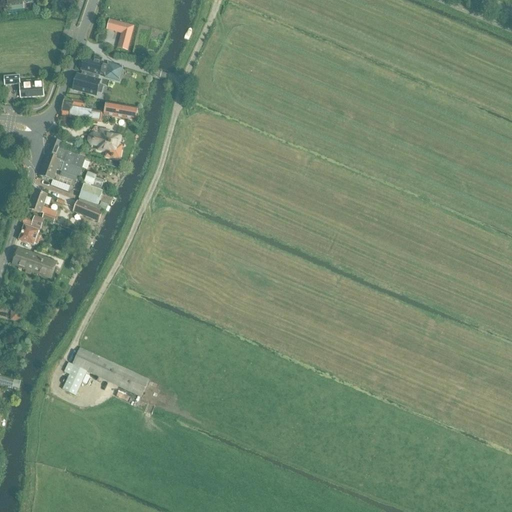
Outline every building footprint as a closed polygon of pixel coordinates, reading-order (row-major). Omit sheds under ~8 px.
[(23,4),(23,1),(22,1),(7,3),(7,6),(8,12),(9,11),(24,10),(23,4)] [(117,23),(115,31),(124,33),(122,42),(129,44),(134,27),(117,23)] [(84,59),(81,71),(83,72),(98,75),(97,76),(99,76),(101,77),(102,75),(108,77),(107,79),(120,82),(124,69),(111,65),(110,68),(104,66),(105,64),(101,63),(102,59),(94,57),(93,61),(84,59)] [(77,75),(73,91),(98,98),(99,94),(103,95),(105,87),(101,86),(102,82),(98,81),(99,76),(97,76),(98,75),(83,72),(82,77),(77,75)] [(19,83),(18,77),(4,78),(4,86),(19,85),(20,99),(43,97),(41,81),(19,83)] [(89,122),(90,120),(100,121),(101,114),(102,113),(91,111),(92,107),(84,106),(84,103),(64,99),(62,108),(60,118),(89,122)] [(105,104),(103,118),(135,123),(137,109),(105,104)] [(92,136),(88,138),(87,143),(90,146),(98,148),(97,152),(100,152),(100,154),(103,154),(104,153),(106,154),(105,159),(110,159),(110,161),(112,161),(113,160),(117,161),(120,149),(116,149),(118,139),(116,138),(115,137),(113,136),(111,137),(99,135),(99,137),(92,136)] [(50,147),(46,157),(64,164),(61,172),(60,173),(61,173),(77,179),(78,179),(82,168),(86,159),(67,152),(62,150),(60,150),(62,144),(62,143),(52,140),(52,142),(51,145),(50,147)] [(46,157),(38,177),(52,182),(56,170),(61,172),(64,164),(46,157)] [(88,174),(84,184),(101,190),(104,181),(96,179),(97,177),(88,174)] [(59,184),(57,190),(66,193),(67,193),(69,187),(59,184)] [(98,205),(102,193),(83,186),(79,199),(98,205)] [(40,214),(46,197),(33,192),(27,210),(40,214)] [(77,202),(73,213),(98,224),(103,213),(77,202)] [(44,214),(42,220),(53,223),(55,218),(44,214)] [(25,219),(23,225),(40,231),(44,220),(34,217),(33,221),(25,219)] [(37,245),(39,239),(36,238),(39,232),(24,226),(18,242),(33,247),(34,244),(37,245)] [(81,246),(84,239),(71,234),(68,241),(81,246)] [(51,280),(57,263),(17,249),(11,266),(51,280)] [(74,256),(70,263),(75,266),(79,258),(74,255),(74,256)] [(140,398),(148,381),(79,349),(72,366),(68,365),(63,374),(69,376),(62,391),(75,397),(86,373),(140,398)] [(12,388),(14,381),(0,377),(0,387),(11,391),(12,388)] [(14,381),(12,388),(18,390),(20,383),(14,381)]
